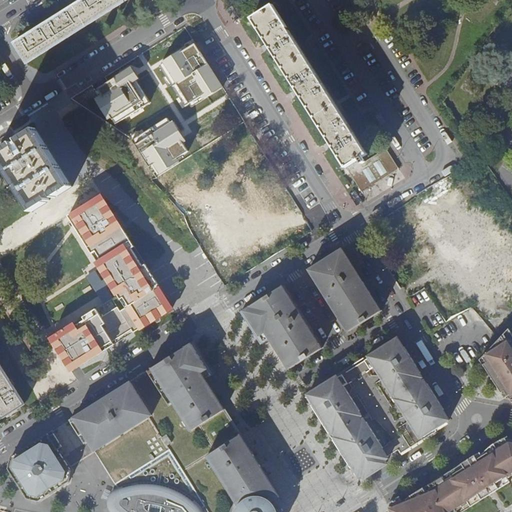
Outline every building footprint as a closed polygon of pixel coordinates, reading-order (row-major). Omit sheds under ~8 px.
[(88,0),(15,46),(28,65),(130,0),(88,0)] [(368,156),(274,6),(252,20),(347,170),(348,169),(363,159),(368,156)] [(158,58),(187,109),(224,88),(188,24),(167,36),(174,49),(158,58)] [(153,104),(133,64),(92,84),(112,125),(153,104)] [(134,136),(152,171),(189,151),(170,117),(134,136)] [(73,187),(36,129),(0,151),(0,160),(32,212),(73,187)] [(256,139),(243,147),(261,175),(273,166),(256,139)] [(363,159),(348,169),(351,173),(350,173),(363,193),(399,170),(386,150),(366,164),(363,159)] [(103,197),(69,218),(108,280),(119,297),(105,306),(52,339),(73,373),(174,309),(103,197)] [(334,309),(348,332),(358,325),(377,313),(382,311),(362,278),(349,258),(343,248),(321,262),(309,269),(329,300),(332,298),(338,307),(334,309)] [(119,297),(108,280),(94,289),(105,306),(119,297)] [(300,318),(303,316),(284,285),(272,292),(241,312),(248,323),(252,328),(262,343),(270,338),(285,362),(289,369),(296,365),(323,348),(309,325),(305,327),(300,318)] [(332,298),(329,300),(331,304),(334,309),(338,307),(332,298)] [(303,316),(300,318),(305,327),(309,325),(305,319),(303,316)] [(482,359),(485,364),(487,363),(504,389),(500,391),(505,399),(511,394),(511,333),(510,330),(482,359)] [(338,375),(388,455),(397,449),(400,453),(403,451),(411,446),(424,438),(433,432),(436,430),(435,429),(448,421),(441,410),(425,385),(421,378),(418,373),(401,347),(396,339),(338,375)] [(282,511),(283,511),(284,511),(276,499),(280,497),(276,491),(272,484),(269,486),(265,479),(268,478),(265,472),(258,461),(254,455),(233,422),(217,396),(209,383),(206,379),(205,376),(211,372),(212,374),(215,373),(206,359),(202,352),(195,341),(133,380),(122,387),(113,393),(93,405),(70,420),(85,443),(89,441),(101,460),(106,456),(111,465),(108,467),(112,474),(115,472),(121,480),(150,463),(170,450),(204,504),(207,510),(208,511),(209,511),(208,511),(282,511)] [(404,346),(401,347),(418,373),(421,372),(404,346)] [(504,389),(487,363),(485,364),(483,366),(489,374),(495,384),(500,391),(504,389)] [(0,413),(4,420),(26,406),(0,365),(0,413)] [(338,375),(305,396),(355,476),(360,473),(363,477),(366,475),(386,462),(384,458),(388,455),(338,375)] [(428,383),(425,385),(441,410),(444,408),(428,383)] [(26,448),(12,457),(9,468),(28,498),(40,501),(67,484),(70,482),(72,471),(64,456),(68,454),(65,450),(55,434),(53,430),(30,445),(26,448)] [(480,452),(483,456),(491,452),(507,478),(511,475),(511,467),(508,461),(506,456),(505,449),(504,443),(507,441),(508,439),(508,436),(499,440),(484,450),(480,452)] [(201,511),(200,509),(204,506),(207,510),(204,504),(170,450),(150,463),(121,480),(116,484),(120,490),(119,490),(118,491),(117,492),(116,492),(115,494),(114,495),(112,497),(112,498),(111,500),(111,502),(111,504),(111,505),(112,507),(114,510),(115,511),(201,511)] [(415,493),(412,495),(413,498),(398,505),(402,511),(463,511),(487,497),(484,491),(489,488),(491,491),(494,490),(495,492),(510,483),(507,478),(491,452),(483,456),(480,452),(461,464),(457,467),(459,470),(452,475),(450,471),(436,480),(439,484),(431,488),(429,484),(415,493)] [(106,456),(101,460),(116,484),(121,480),(115,472),(112,474),(108,467),(111,465),(106,456)] [(489,488),(484,491),(487,497),(491,495),(495,492),(494,490),(491,491),(489,488)] [(402,511),(398,505),(413,498),(412,495),(403,500),(401,496),(391,503),(393,507),(391,508),(392,511),(402,511)]
